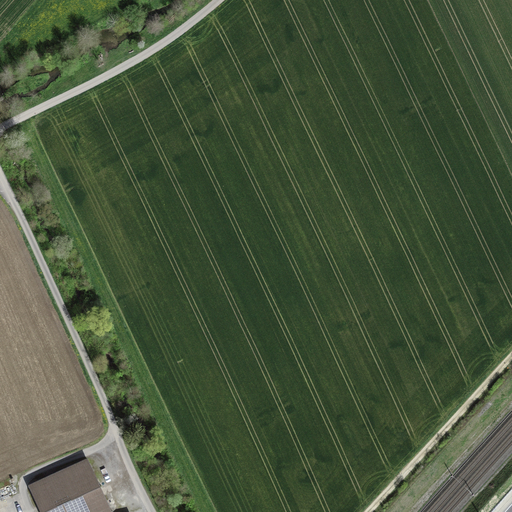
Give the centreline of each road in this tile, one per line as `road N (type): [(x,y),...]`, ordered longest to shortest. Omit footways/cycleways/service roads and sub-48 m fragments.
road 1 (unclassified): [(152,511),(0,177)]
road 2 (unclassified): [(0,128),(143,55),(217,0)]
road 3 (track): [(511,355),(368,511)]
